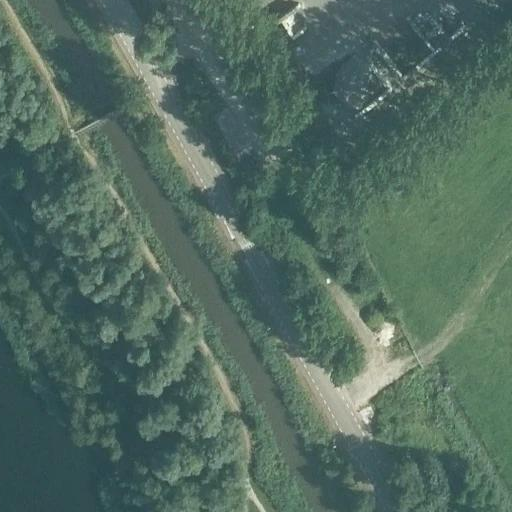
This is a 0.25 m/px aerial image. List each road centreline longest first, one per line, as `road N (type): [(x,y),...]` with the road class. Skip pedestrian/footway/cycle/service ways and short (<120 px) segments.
road 1 (unclassified): [(394,511),(110,0)]
road 2 (unknown): [(78,130),(227,394),(244,443),(246,485)]
road 3 (track): [(478,301),(456,333),(335,405)]
road 4 (unknown): [(0,0),(78,130)]
